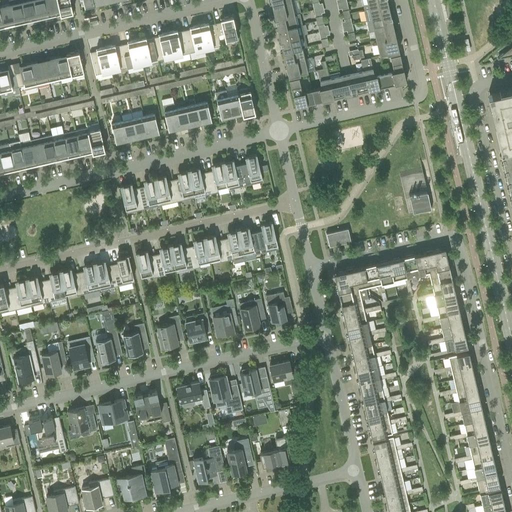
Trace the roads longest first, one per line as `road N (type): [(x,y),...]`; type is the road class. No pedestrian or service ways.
road 1 (residential): [(312,271),(450,238),(458,244),(511,473)]
road 2 (residential): [(0,413),(329,340)]
road 3 (residential): [(0,269),(296,198)]
road 4 (residential): [(0,194),(280,131)]
road 5 (residential): [(0,52),(220,0)]
road 6 (residential): [(511,79),(471,96),(511,269)]
road 7 (residential): [(186,511),(358,472)]
road 8 (residential): [(280,131),(418,97)]
road 9 (residential): [(358,472),(329,340)]
road 10 (residential): [(280,131),(248,0)]
